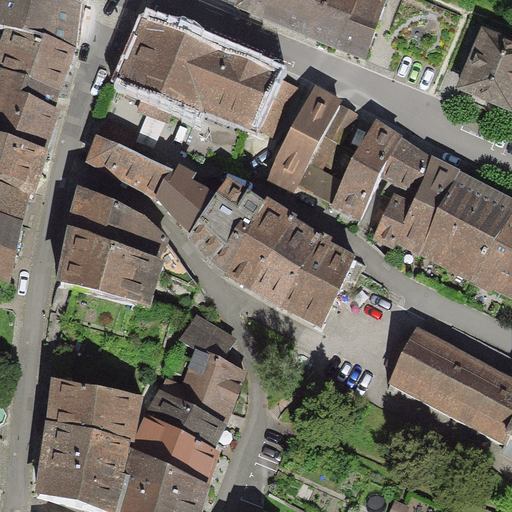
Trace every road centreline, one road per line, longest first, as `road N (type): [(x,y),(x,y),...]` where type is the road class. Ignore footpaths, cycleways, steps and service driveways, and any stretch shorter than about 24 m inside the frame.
road 1 (residential): [(511,165),(341,74),(165,0)]
road 2 (residential): [(415,294),(358,243),(271,191),(203,173),(155,148)]
road 3 (residential): [(64,171),(28,354),(20,469)]
road 4 (residential): [(229,501),(261,415),(244,339),(212,289)]
road 5 (residential): [(327,368),(511,468)]
road 6 (residential): [(212,289),(142,205),(64,171)]
road 7 (residential): [(122,0),(86,87),(64,171)]
road 8 (residential): [(337,349),(212,289)]
